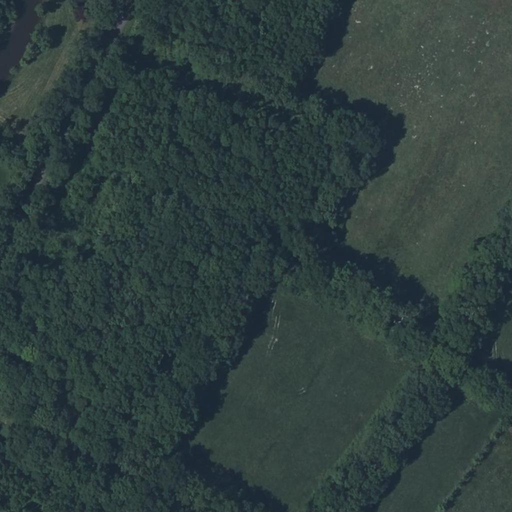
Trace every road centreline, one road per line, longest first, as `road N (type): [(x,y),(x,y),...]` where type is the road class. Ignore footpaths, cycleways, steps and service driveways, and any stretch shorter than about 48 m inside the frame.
road 1 (unclassified): [(0,238),(127,0)]
road 2 (track): [(191,511),(0,418)]
